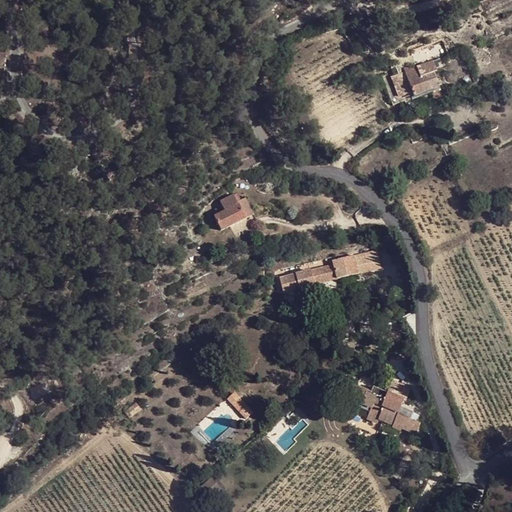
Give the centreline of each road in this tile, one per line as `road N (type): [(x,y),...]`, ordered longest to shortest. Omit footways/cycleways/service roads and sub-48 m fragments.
road 1 (unclassified): [(469,474),(425,349),(419,271),(406,235),(353,180),(294,169),(257,129),(257,58),(322,0)]
road 2 (unclassified): [(124,0),(134,89),(118,116),(71,137),(36,123),(18,97),(10,0)]
